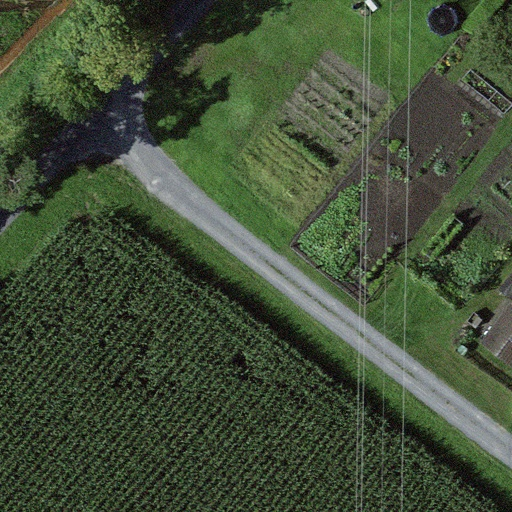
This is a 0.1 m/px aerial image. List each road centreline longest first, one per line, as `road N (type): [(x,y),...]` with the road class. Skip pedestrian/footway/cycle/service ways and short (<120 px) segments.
road 1 (track): [(511,450),(90,124)]
road 2 (track): [(205,0),(0,218)]
